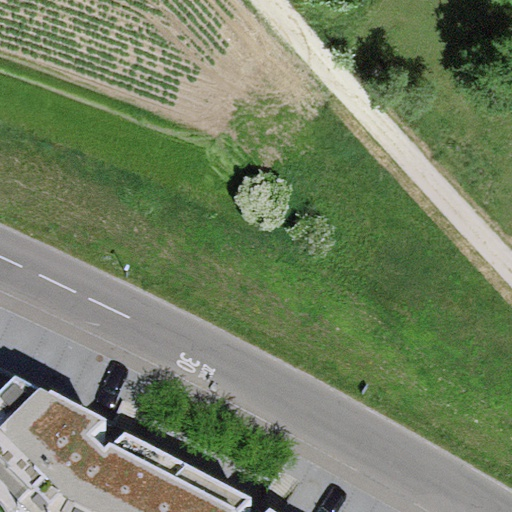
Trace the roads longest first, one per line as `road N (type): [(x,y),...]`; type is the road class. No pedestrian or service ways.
road 1 (residential): [(494,511),(106,305)]
road 2 (track): [(263,0),(511,263)]
